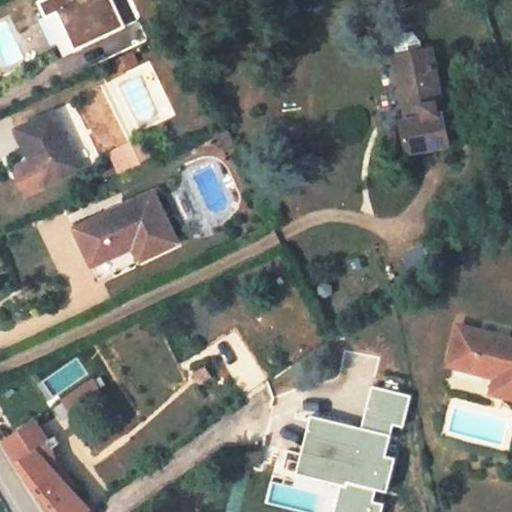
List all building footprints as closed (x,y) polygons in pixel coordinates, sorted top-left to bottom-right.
[(112,0),(51,0),(40,5),(66,59),(127,31),(112,0)] [(412,159),(456,151),(451,120),(442,122),(440,110),(448,109),(440,61),(400,67),(409,115),(414,115),(415,126),(406,128),(412,159)] [(55,116),(16,135),(30,166),(17,172),(16,179),(24,195),(29,199),(43,193),(43,192),(83,173),(55,116)] [(125,180),(160,163),(150,142),(115,159),(125,180)] [(159,193),(80,232),(98,269),(138,250),(145,266),(186,247),(159,193)] [(138,250),(98,269),(106,286),(145,266),(138,250)] [(511,339),(462,329),(452,368),(502,379),(499,393),(511,395),(511,339)] [(219,361),(205,368),(213,380),(226,374),(219,361)] [(111,395),(101,380),(64,405),(74,420),(111,395)] [(62,451),(48,427),(43,419),(13,440),(52,508),(54,511),(91,511),(95,506),(74,477),(62,451)] [(364,428),(363,433),(318,421),(307,464),(351,476),(350,483),(389,493),(402,438),(364,428)]
